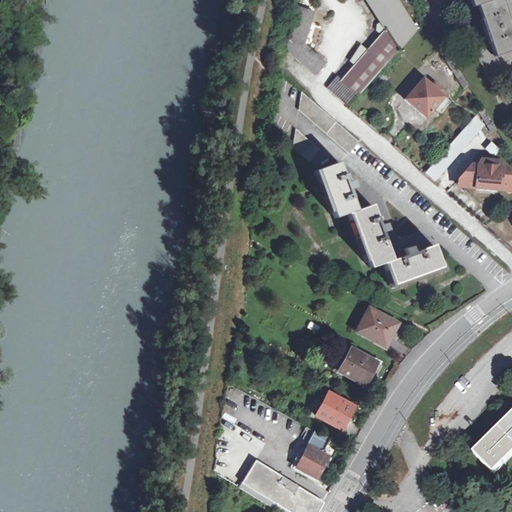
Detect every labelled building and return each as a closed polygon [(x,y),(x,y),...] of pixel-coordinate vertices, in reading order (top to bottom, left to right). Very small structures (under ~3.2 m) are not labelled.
[(366,0),(386,30),(398,51),(399,52),(416,32),(395,0),(366,0)] [(476,7),(493,57),(511,51),(511,44),(507,27),(509,27),(506,19),(504,20),(497,0),(495,0),(492,1),(491,0),(468,0),(471,9),(476,7)] [(326,65),(302,45),(312,14),(299,9),(289,40),(287,46),(289,54),(314,76),(316,76),(326,65)] [(398,51),(386,30),(341,82),(336,79),(326,90),(332,94),(349,109),(359,98),(357,96),(398,51)] [(461,89),(467,85),(461,77),(441,44),(435,50),(461,89)] [(411,107),(408,110),(415,116),(418,113),(425,119),(443,98),(439,94),(440,92),(426,79),(424,81),(422,79),(404,101),(411,107)] [(360,143),(304,94),(300,111),(350,155),(360,143)] [(490,134),(496,131),(481,108),(476,113),(483,123),(490,134)] [(461,132),(424,174),(432,182),(483,123),(476,113),(461,132)] [(292,147),(309,162),(318,151),(296,131),(292,147)] [(490,141),(485,149),(495,156),(500,148),(490,141)] [(462,188),(467,188),(511,191),(511,166),(500,164),(498,158),(483,156),(479,162),(474,161),(460,178),(457,185),(462,188)] [(409,254),(406,248),(399,251),(400,257),(394,259),(387,262),(380,241),(378,234),(384,232),(381,225),(375,226),(373,220),(368,206),(353,210),(348,197),(347,190),(353,189),(350,181),(344,182),(342,176),(337,162),(316,169),(332,218),(346,213),(365,268),(381,263),(388,285),(442,268),(435,246),(416,252),(409,254)] [(359,331),(380,342),(387,331),(390,332),(396,322),(371,309),(359,331)] [(337,371),(362,384),(368,373),(364,371),(370,360),(349,348),(337,371)] [(315,416),(340,429),(352,407),(327,393),(315,416)] [(492,472),(511,452),(511,413),(480,445),(473,452),(492,472)] [(315,480),(327,456),(321,453),(328,440),(307,429),(302,440),(308,443),(307,445),(303,452),(299,450),(292,461),(292,465),(292,467),(315,480)] [(327,456),(334,443),(328,440),(321,453),(327,456)] [(317,511),(322,504),(255,461),(238,489),(263,504),(276,511),(317,511)]
